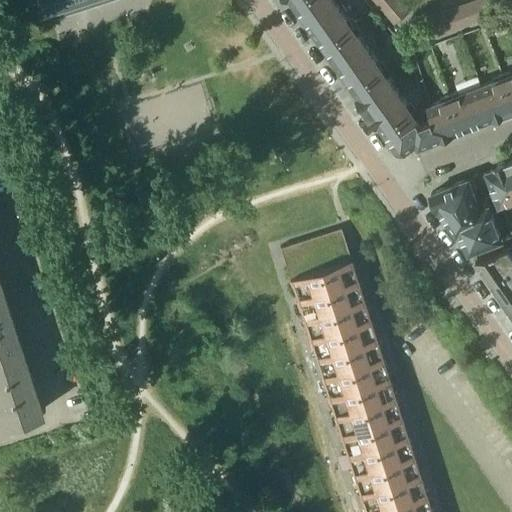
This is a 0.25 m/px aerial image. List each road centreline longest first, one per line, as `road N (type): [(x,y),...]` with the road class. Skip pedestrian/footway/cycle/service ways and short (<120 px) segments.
road 1 (residential): [(511,361),(383,180)]
road 2 (residential): [(383,180),(254,0)]
road 3 (residential): [(383,180),(511,127)]
